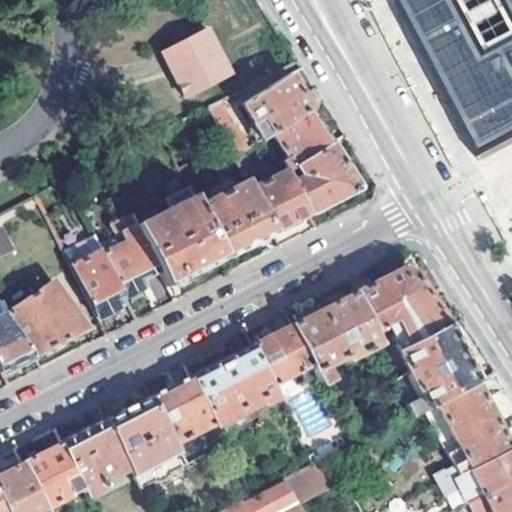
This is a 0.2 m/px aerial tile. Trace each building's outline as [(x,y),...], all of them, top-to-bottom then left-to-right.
[(511,0),(395,0),(469,142),(479,159),(511,142),(511,0)] [(167,57),(183,88),(187,85),(195,101),(235,79),(211,33),(167,57)] [(261,141),(273,133),(311,109),(289,76),(258,95),(240,106),(251,122),(249,124),(261,141)] [(187,85),(183,88),(191,103),(195,101),(187,85)] [(216,104),(205,110),(232,159),(244,151),(246,150),(232,124),(229,125),(216,104)] [(288,167),(291,172),(297,169),(334,143),(311,109),(273,133),(292,163),(288,167)] [(360,191),(361,185),(334,143),(297,169),(302,176),(293,182),(310,216),(360,191)] [(232,159),(243,179),(257,172),(244,151),(232,159)] [(274,234),(310,216),(293,182),(289,174),(251,193),(274,234)] [(224,259),(274,234),(251,193),(245,182),(197,207),(224,259)] [(168,287),(224,259),(197,207),(187,189),(165,199),(170,209),(136,225),(159,270),(168,287)] [(110,239),(114,246),(101,253),(125,299),(128,297),(132,304),(144,298),(140,290),(143,288),(139,281),(159,270),(136,225),(131,215),(111,225),(116,235),(110,239)] [(0,256),(12,251),(0,224),(0,256)] [(69,261),(99,321),(120,311),(117,306),(126,302),(125,299),(101,253),(93,239),(81,246),(85,253),(69,261)] [(386,354),(447,324),(416,273),(407,271),(400,269),(354,293),(380,342),(386,354)] [(83,329),(52,281),(5,313),(30,356),(83,329)] [(314,365),(323,383),(336,376),(329,363),(343,354),(347,359),(380,342),(354,293),(292,324),(314,365)] [(0,370),(0,371),(30,356),(5,313),(0,315),(0,370)] [(276,393),(277,396),(294,387),(288,377),(314,365),(292,324),(251,346),(276,393)] [(447,324),(386,354),(398,376),(412,412),(436,400),(476,380),(470,369),(465,358),(449,328),(447,324)] [(192,376),(216,424),(276,393),(251,346),(192,376)] [(150,396),(174,446),(216,424),(192,376),(150,396)] [(465,457),(433,474),(438,485),(511,449),(499,424),(476,380),(436,400),(465,457)] [(130,469),(140,490),(153,484),(154,486),(172,477),(170,475),(185,467),(174,446),(150,396),(105,420),(130,469)] [(84,489),(87,496),(106,486),(105,482),(130,469),(105,420),(60,442),(84,489)] [(21,462),(45,510),(52,506),(54,510),(59,507),(57,503),(84,489),(60,442),(21,462)] [(444,496),(460,489),(467,502),(511,479),(511,449),(438,485),(444,496)] [(285,477),(304,511),(334,511),(323,491),(346,480),(331,454),(285,477)] [(0,473),(0,495),(8,511),(46,511),(45,510),(21,462),(0,473)] [(304,511),(285,477),(241,498),(247,511),(304,511)] [(511,511),(511,479),(467,502),(471,511),(474,511),(489,508),(491,511),(511,511)] [(0,511),(8,511),(0,495),(0,511)] [(247,511),(241,498),(213,511),(247,511)]
